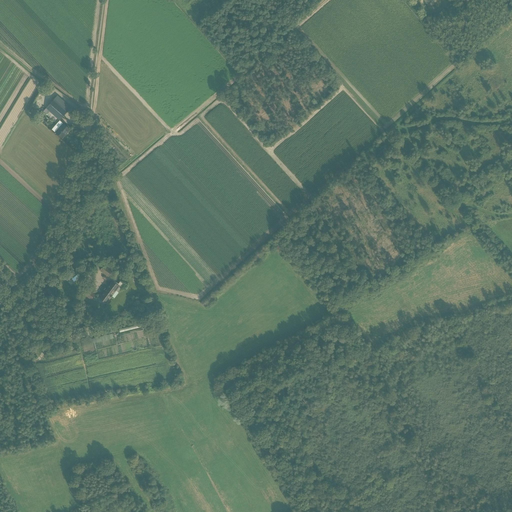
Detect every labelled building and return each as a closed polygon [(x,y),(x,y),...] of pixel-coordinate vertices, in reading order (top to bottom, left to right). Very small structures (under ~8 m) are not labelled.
[(49,117),(52,114),(59,120),(67,111),(64,108),(54,100),(46,110),(44,112),(49,117)] [(70,130),(63,124),(60,121),(52,130),(55,133),(61,138),(67,132),(67,133),(70,130)] [(112,271),(105,266),(104,265),(100,271),(108,277),(112,271)] [(70,284),(81,276),(79,273),(75,269),(65,277),(68,282),(70,284)] [(108,294),(111,296),(118,286),(121,289),(125,284),(120,281),(118,284),(114,281),(113,283),(112,282),(106,290),(109,292),(108,294)] [(86,288),(82,294),(91,300),(95,295),(86,288)] [(100,299),(104,302),(105,303),(111,296),(108,294),(109,292),(106,290),(100,299)] [(92,334),(90,325),(82,327),(83,327),(80,328),(83,337),(92,334)] [(112,334),(82,341),(83,346),(113,338),(112,334)]
